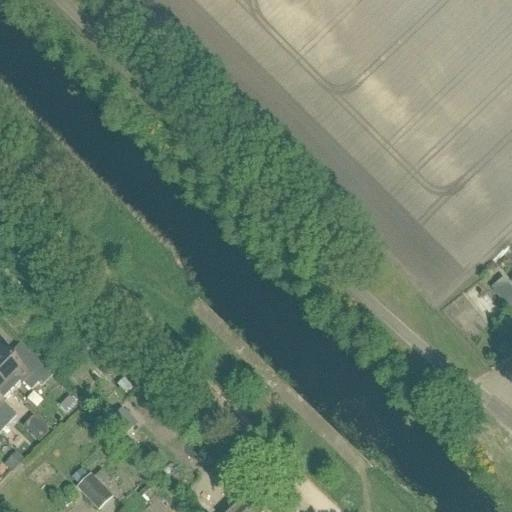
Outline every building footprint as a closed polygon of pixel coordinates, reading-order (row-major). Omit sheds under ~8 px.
[(0,347),(0,382),(13,395),(23,384),(31,392),(38,385),(42,389),(52,378),(27,353),(17,364),(0,347)] [(13,395),(0,382),(0,435),(16,418),(3,405),(13,395)] [(93,393),(82,401),(89,411),(100,402),(93,393)] [(41,427),(32,437),(40,445),(49,434),(41,427)] [(102,511),(114,500),(91,477),(76,492),(96,511),(102,511)] [(231,511),(264,511),(249,496),(231,511)]
